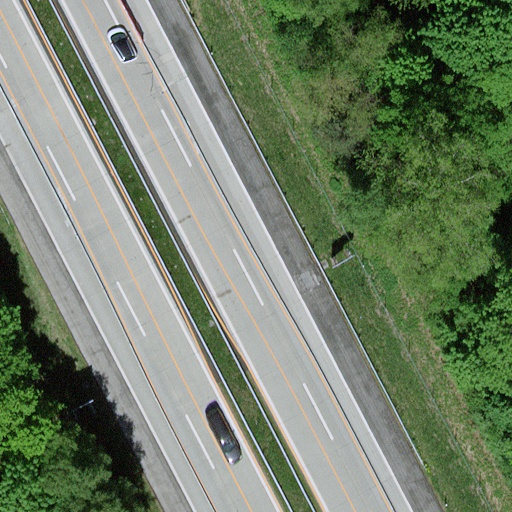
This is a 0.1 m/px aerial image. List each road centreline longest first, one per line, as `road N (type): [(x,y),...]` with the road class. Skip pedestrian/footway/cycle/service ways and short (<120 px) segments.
road 1 (motorway): [(369,511),(104,0)]
road 2 (motorway): [(0,53),(237,511)]
